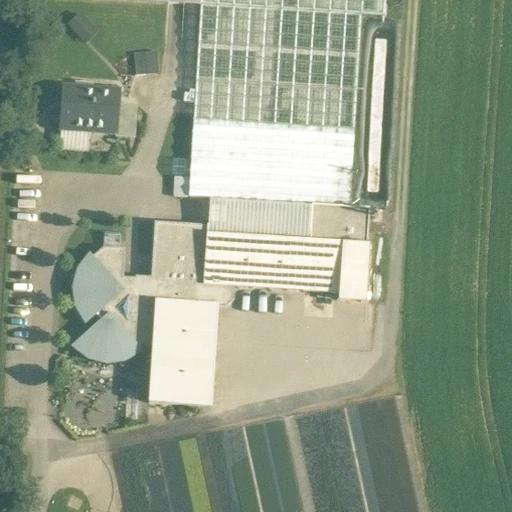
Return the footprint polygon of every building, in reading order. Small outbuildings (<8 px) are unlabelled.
[(385,0),(200,0),(200,6),(361,15),(361,17),(385,18),(385,0)] [(361,15),(200,6),(200,7),(188,198),(210,200),(349,208),(361,17),(361,15)] [(82,15),(67,28),(83,47),(98,34),(82,15)] [(156,53),(133,55),(135,77),(158,75),(156,53)] [(119,93),(63,89),(60,130),(61,130),(60,150),(87,152),(88,133),(115,135),(115,139),(134,141),(137,107),(118,106),(119,93)] [(349,208),(210,200),(208,227),(203,287),(234,289),(339,295),(338,302),(366,304),(369,246),(367,246),(369,210),(349,208)] [(208,227),(154,224),(151,279),(135,278),(135,280),(123,279),(125,250),(103,249),(93,258),(90,254),(89,254),(77,270),(72,289),(74,308),(84,325),(85,326),(94,318),(96,316),(100,322),(71,348),(87,360),(106,365),(125,363),(142,353),(142,352),(139,348),(141,347),(152,348),(148,404),(211,408),(218,308),(226,308),(233,301),(234,289),(203,287),(208,227)]
